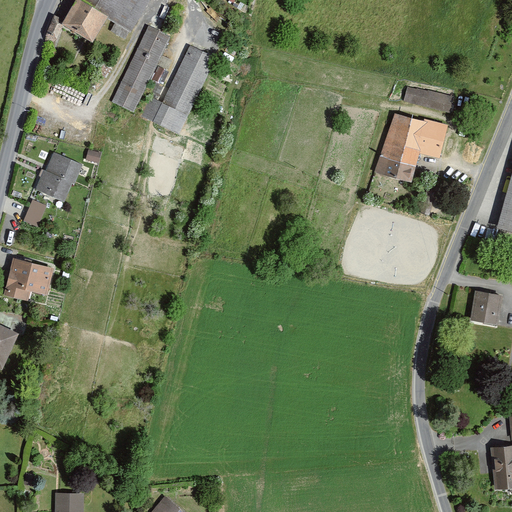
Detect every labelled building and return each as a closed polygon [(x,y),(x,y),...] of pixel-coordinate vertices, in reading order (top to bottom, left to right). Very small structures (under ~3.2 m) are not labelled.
[(107,16),(80,0),(77,0),(64,19),(62,25),(93,42),(107,16)] [(149,0),(80,0),(107,16),(118,23),(115,29),(127,37),(149,0)] [(62,25),(64,19),(54,15),(47,32),(57,36),(62,25)] [(168,42),(147,31),(109,103),(130,114),(168,42)] [(216,58),(191,46),(162,104),(153,99),(145,116),(178,134),(216,58)] [(409,84),(405,100),(452,112),(456,96),(409,84)] [(446,129),(391,114),(376,171),(407,180),(415,151),(438,157),(446,129)] [(98,154),(87,151),(85,160),(96,162),(98,154)] [(80,165),(52,153),(45,171),(42,170),(34,189),(62,200),(69,182),(72,183),(80,165)] [(511,165),(496,225),(511,229),(511,165)] [(44,206),(31,201),(23,221),(36,226),(44,206)] [(50,268),(11,257),(1,292),(25,299),(27,292),(42,296),(50,268)] [(499,296),(473,292),(469,320),(494,324),(499,296)] [(0,365),(15,333),(0,326),(0,365)] [(511,485),(511,443),(490,446),(495,488),(511,485)] [(80,511),(80,493),(54,493),(53,511),(80,511)] [(180,511),(163,498),(151,511),(180,511)]
